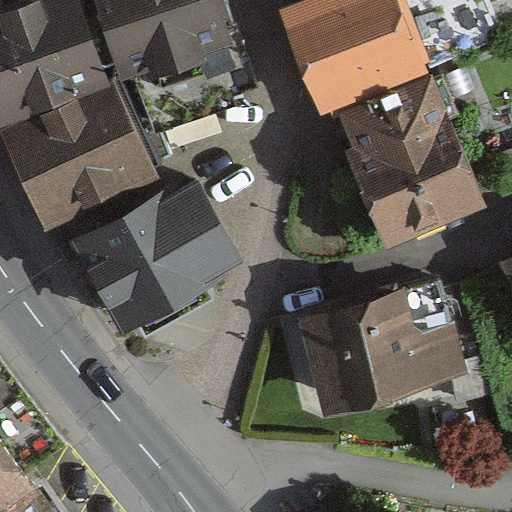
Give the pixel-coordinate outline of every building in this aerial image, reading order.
[(88,0),(0,0),(0,112),(1,115),(115,75),(88,0)] [(230,0),(104,0),(130,72),(242,32),(230,0)] [(413,0),(304,0),(293,5),(332,104),(438,63),(413,0)] [(342,106),(396,243),(498,202),(444,66),(342,106)] [(0,138),(46,233),(159,179),(113,84),(0,138)] [(193,167),(76,235),(129,328),(247,261),(193,167)] [(450,278),(305,317),(331,413),(475,374),(450,278)] [(0,509),(41,478),(0,423),(0,509)] [(63,511),(44,485),(4,511),(63,511)]
